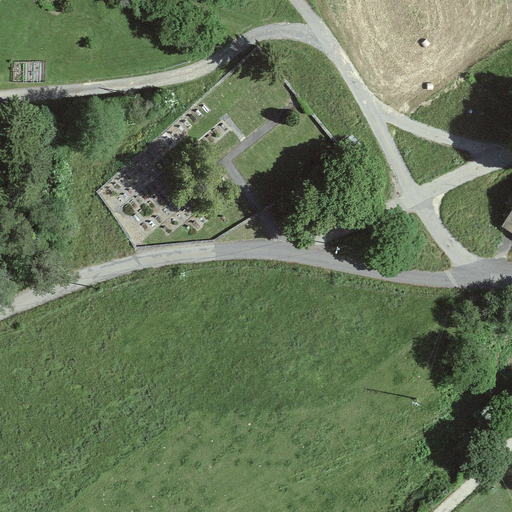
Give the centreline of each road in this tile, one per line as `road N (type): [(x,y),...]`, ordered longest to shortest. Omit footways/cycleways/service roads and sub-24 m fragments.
road 1 (unclassified): [(511,277),(284,252),(197,253),(98,274),(0,313)]
road 2 (track): [(471,275),(411,197),(301,0)]
